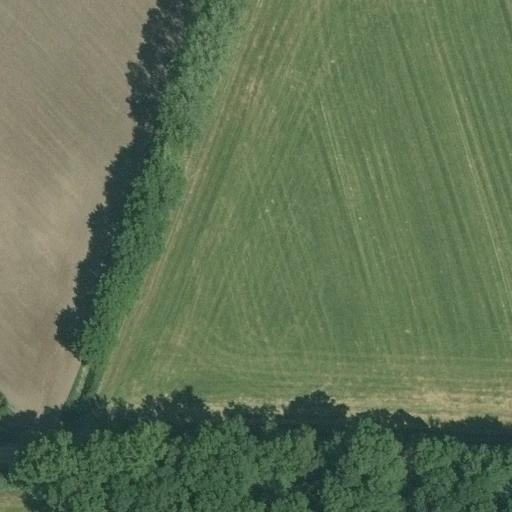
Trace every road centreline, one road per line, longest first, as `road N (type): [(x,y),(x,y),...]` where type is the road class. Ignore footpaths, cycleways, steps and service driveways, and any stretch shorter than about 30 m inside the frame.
road 1 (unclassified): [(511,462),(218,451),(0,454)]
road 2 (track): [(54,421),(211,0)]
